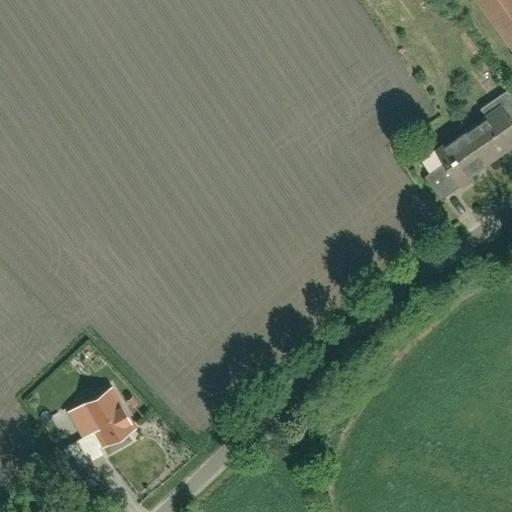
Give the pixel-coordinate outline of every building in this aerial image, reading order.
[(511,0),(492,0),(511,30),(511,0)] [(511,95),(508,90),(496,98),(502,107),(503,106),(511,118),(511,95)] [(502,107),(468,130),(489,161),(511,145),(511,118),(503,106),(502,107)] [(489,161),(468,130),(437,151),(436,149),(421,159),(430,173),(426,176),(442,199),(472,178),(470,175),(489,161)] [(117,387),(86,403),(109,446),(140,429),(117,387)]
